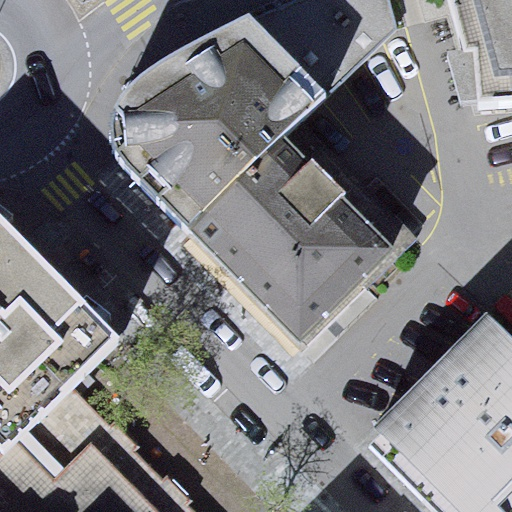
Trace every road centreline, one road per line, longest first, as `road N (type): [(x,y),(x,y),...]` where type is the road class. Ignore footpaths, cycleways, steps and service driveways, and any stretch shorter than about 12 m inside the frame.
road 1 (residential): [(328,467),(18,138)]
road 2 (tertiary): [(18,138),(54,97),(61,70),(48,18)]
